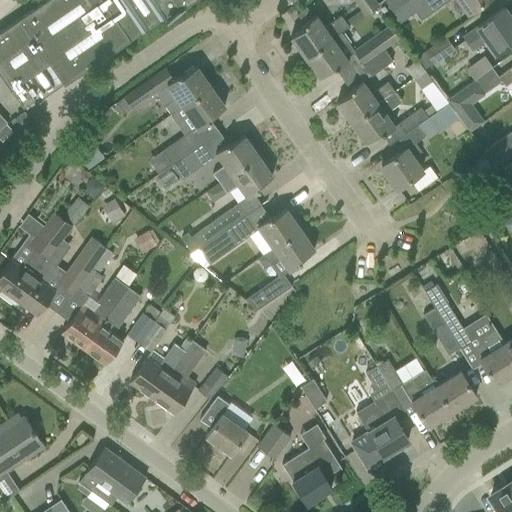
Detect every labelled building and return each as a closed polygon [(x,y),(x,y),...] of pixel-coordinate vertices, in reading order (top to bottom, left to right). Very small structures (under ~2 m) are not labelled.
[(34,101),(21,82),(48,63),(63,85),(177,7),(179,10),(184,8),(183,7),(193,0),(45,0),(0,31),(0,76),(23,109),(34,101)] [(353,0),(364,14),(377,5),(373,0),(353,0)] [(407,0),(405,1),(419,20),(436,8),(446,0),(457,0),(466,13),(477,5),(483,0),(407,0)] [(484,39),(494,53),(511,40),(511,20),(503,8),(476,27),(475,27),(462,36),(471,48),(484,39)] [(290,37),(304,57),(331,38),(347,26),(340,16),(323,27),(315,15),(303,24),(304,27),(290,37)] [(354,52),(363,65),(384,50),(382,48),(397,38),(388,26),(353,51),(354,52)] [(353,51),(340,32),(331,38),(304,57),(318,78),(333,67),(335,70),(347,61),(345,58),(354,52),(353,51)] [(424,51),(432,62),(451,49),(444,38),(424,51)] [(384,50),(363,65),(370,74),(390,60),(384,50)] [(405,68),(412,78),(424,70),(417,60),(405,68)] [(511,80),(511,64),(509,67),(510,67),(497,77),(504,86),(511,80)] [(182,105),(182,106),(209,87),(195,67),(180,77),(178,75),(172,79),(165,68),(123,96),(131,107),(166,82),(176,97),(164,105),(170,113),(182,105)] [(424,70),(412,78),(420,89),(431,80),(424,70)] [(446,99),(455,111),(457,114),(467,107),(468,101),(482,92),(472,79),(446,99)] [(336,102),(350,123),(394,92),(386,81),(370,92),(361,81),(349,89),(351,92),(336,102)] [(209,87),(182,106),(198,129),(210,120),(208,118),(224,107),(209,87)] [(394,92),(350,123),(364,143),(379,132),(381,135),(394,126),(383,111),(400,100),(394,92)] [(397,123),(404,134),(448,103),(443,96),(422,111),(419,108),(397,123)] [(448,103),(404,134),(397,139),(404,149),(380,165),(396,188),(421,171),(411,157),(420,151),(414,143),(434,129),(437,132),(458,116),(448,103)] [(27,113),(33,122),(41,116),(35,107),(27,113)] [(24,110),(14,118),(22,127),(31,120),(24,110)] [(0,115),(0,140),(1,142),(12,131),(5,123),(6,123),(0,115)] [(161,151),(171,165),(202,143),(192,129),(161,151)] [(482,152),(492,165),(511,150),(511,134),(510,132),(482,152)] [(212,172),(220,182),(257,155),(243,135),(228,146),(226,143),(214,152),(223,164),(212,172)] [(202,143),(171,165),(181,180),(212,158),(202,143)] [(93,145),(79,154),(88,167),(102,158),(93,145)] [(257,155),(220,182),(226,190),(237,184),(246,197),(259,189),(257,186),(272,176),(257,155)] [(473,163),(480,172),(489,165),(482,156),(473,163)] [(511,160),(502,167),(510,178),(511,176),(511,160)] [(92,179),(87,185),(87,193),(93,198),(102,187),(92,179)] [(78,196),(61,215),(64,218),(66,219),(71,224),(88,205),(78,196)] [(114,201),(106,206),(115,219),(122,214),(114,201)] [(185,233),(179,238),(190,255),(199,249),(220,233),(233,224),(244,216),(236,204),(212,221),(188,238),(185,233)] [(256,225),(271,247),(272,248),(299,229),(285,209),(270,219),(268,216),(256,225)] [(511,212),(505,217),(503,224),(506,230),(511,230),(511,212)] [(0,291),(0,295),(11,304),(45,256),(47,258),(71,225),(55,213),(30,244),(35,248),(21,267),(10,259),(0,272),(0,288),(2,290),(0,291)] [(220,233),(199,249),(209,263),(243,239),(233,224),(220,233)] [(272,248),(271,247),(257,257),(264,268),(278,256),(289,271),(301,262),(299,260),(314,249),(299,229),(272,248)] [(133,237),(140,252),(155,245),(147,230),(133,237)] [(75,288),(91,267),(104,248),(91,239),(59,284),(71,293),(75,288)] [(45,256),(11,304),(24,313),(28,308),(37,315),(55,290),(44,283),(57,265),(47,258),(45,256)] [(91,267),(75,288),(87,296),(102,275),(91,267)] [(193,274),(193,275),(193,276),(193,277),(194,278),(194,279),(195,279),(195,280),(196,280),(197,281),(198,281),(199,281),(200,281),(201,281),(202,281),(203,281),(203,280),(204,280),(205,279),(206,278),(206,277),(207,276),(207,275),(207,274),(207,273),(207,272),(206,272),(206,271),(205,270),(205,269),(204,269),(204,268),(203,268),(202,267),(201,267),(200,267),(199,267),(198,267),(197,267),(197,268),(196,268),(195,269),(194,270),(194,271),(193,271),(193,272),(193,273),(193,274)] [(244,299),(256,310),(290,286),(281,273),(244,299)] [(72,316),(61,332),(83,348),(104,319),(126,287),(113,278),(109,283),(92,308),(94,310),(89,317),(78,308),(72,316)] [(500,288),(511,306),(511,282),(511,281),(500,288)] [(104,319),(83,348),(105,364),(117,348),(123,340),(111,332),(115,326),(138,295),(126,287),(104,319)] [(424,292),(433,308),(458,348),(469,341),(445,301),(443,302),(439,296),(437,298),(431,288),(424,292)] [(126,335),(138,344),(161,313),(160,312),(148,304),(126,335)] [(458,348),(433,308),(422,315),(447,355),(458,348)] [(161,313),(138,344),(149,352),(174,318),(162,310),(160,312),(161,313)] [(511,357),(503,343),(493,327),(477,337),(480,342),(472,348),(494,384),(511,373),(511,357)] [(230,350),(233,354),(242,356),(246,338),(237,336),(233,338),(230,350)] [(511,337),(503,343),(511,357),(511,337)] [(190,390),(195,383),(186,377),(205,351),(190,340),(183,351),(171,367),(173,367),(151,397),(173,413),(185,397),(190,390)] [(129,382),(151,397),(173,367),(171,367),(183,351),(173,344),(157,366),(146,358),(129,382)] [(388,359),(376,367),(390,390),(402,383),(388,359)] [(198,390),(210,398),(226,376),(214,366),(198,390)] [(390,390),(376,367),(365,373),(375,389),(368,394),(375,405),(357,415),(367,432),(351,442),(366,466),(367,465),(371,467),(382,460),(382,456),(407,440),(396,422),(405,416),(392,394),(390,390)] [(434,386),(435,386),(424,369),(409,378),(412,382),(402,388),(426,427),(451,412),(434,386)] [(459,371),(435,386),(434,386),(451,412),(475,396),(459,371)] [(300,386),(314,408),(326,401),(312,379),(300,386)] [(204,436),(230,454),(247,432),(222,414),(228,404),(216,395),(199,420),(210,428),(204,436)] [(23,416),(21,418),(18,414),(6,421),(9,426),(0,431),(0,475),(44,446),(23,416)] [(256,446),(274,457),(290,435),(272,423),(256,446)] [(340,467),(322,438),(281,464),(306,503),(330,488),(324,477),(340,467)] [(84,472),(85,473),(78,482),(110,505),(116,496),(126,503),(145,477),(103,447),(84,472)] [(511,511),(511,486),(510,483),(490,495),(500,511),(511,511)] [(68,511),(60,499),(49,506),(52,511),(68,511)]
